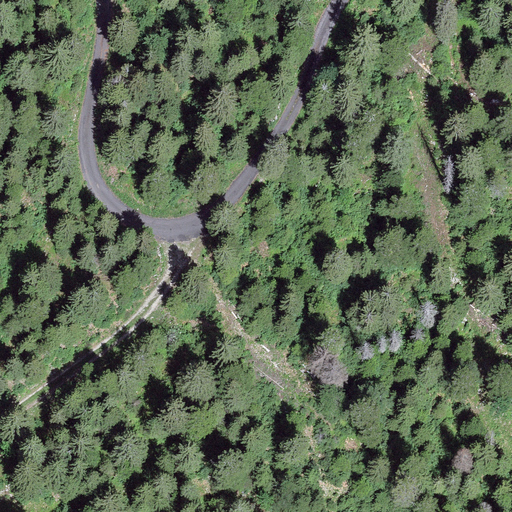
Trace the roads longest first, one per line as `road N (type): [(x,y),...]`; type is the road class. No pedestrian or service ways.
road 1 (track): [(341,0),(269,148),(207,217),(173,227),(121,214),(95,184),(87,123),(102,0)]
road 2 (track): [(0,422),(153,306),(182,264),(194,224)]
